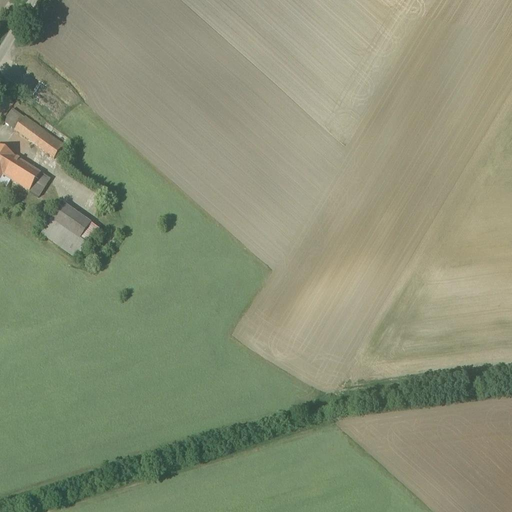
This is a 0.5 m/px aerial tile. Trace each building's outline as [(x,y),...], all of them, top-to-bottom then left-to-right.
[(12,106),(0,97),(0,120),(2,122),(12,106)] [(24,121),(12,112),(3,125),(14,133),(24,121)] [(24,121),(14,133),(21,138),(30,126),(24,121)] [(71,142),(65,150),(30,126),(21,138),(106,200),(115,187),(77,159),(83,151),(71,142)] [(14,160),(0,151),(0,181),(2,178),(14,160)] [(41,177),(14,160),(2,178),(29,195),(41,177)] [(91,228),(61,207),(50,223),(79,244),(91,228)] [(79,244),(50,223),(41,236),(77,262),(86,249),(79,244)]
